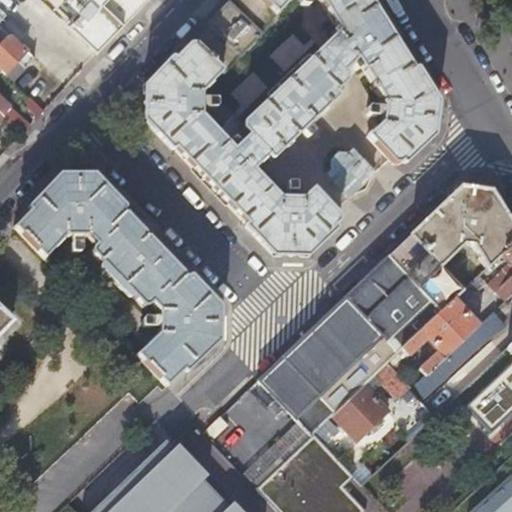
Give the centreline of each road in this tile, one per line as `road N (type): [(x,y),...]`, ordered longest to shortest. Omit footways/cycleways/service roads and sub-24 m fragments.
road 1 (residential): [(274,318),(489,119)]
road 2 (residential): [(83,113),(274,318)]
road 3 (residential): [(77,511),(274,318)]
road 4 (residential): [(83,113),(187,0)]
road 5 (residential): [(417,6),(489,119)]
road 6 (residential): [(0,201),(83,113)]
